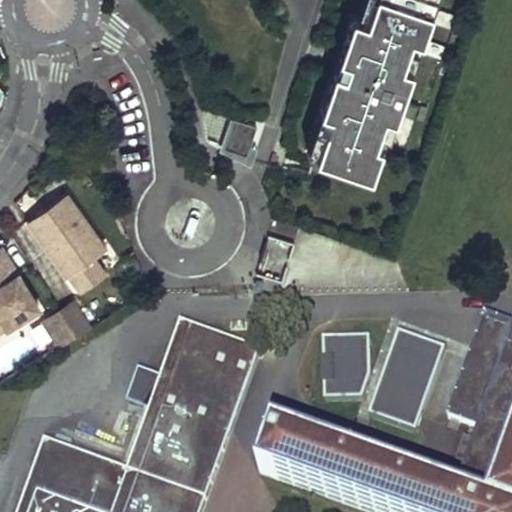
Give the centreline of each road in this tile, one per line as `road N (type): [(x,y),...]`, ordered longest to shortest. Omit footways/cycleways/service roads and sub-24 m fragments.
road 1 (residential): [(87,15),(139,57),(153,84),(173,188)]
road 2 (residential): [(173,188),(149,222),(161,254),(201,264),(217,256),(230,233)]
road 3 (residential): [(42,42),(30,135),(0,178)]
